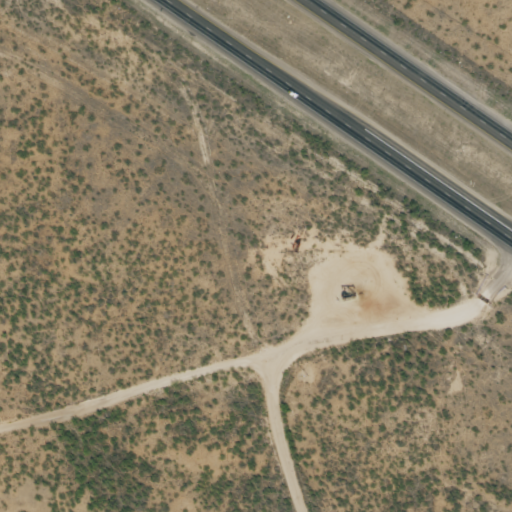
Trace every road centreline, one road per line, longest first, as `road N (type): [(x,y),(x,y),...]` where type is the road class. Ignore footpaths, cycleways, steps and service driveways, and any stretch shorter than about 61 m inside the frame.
road 1 (track): [(0,432),(270,354),(462,312),(511,274)]
road 2 (primary): [(168,0),(511,238)]
road 3 (primary): [(511,141),(308,0)]
road 4 (track): [(270,354),(313,511)]
